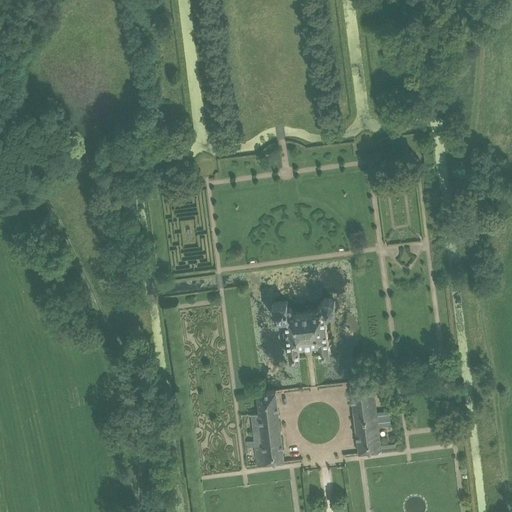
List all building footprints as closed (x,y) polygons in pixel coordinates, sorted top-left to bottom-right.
[(330,355),(326,313),(332,312),(336,308),(335,302),(330,298),(325,298),(321,303),(319,303),(318,303),(317,304),(316,304),(316,305),(316,306),(316,307),(316,311),(294,313),(294,309),(293,307),(293,306),(291,305),(290,305),(289,305),(288,305),(288,302),(273,304),(274,319),(285,317),(286,329),(288,328),(291,359),(300,358),(298,345),(320,342),(321,356),(330,355)] [(357,429),(379,428),(373,379),(351,383),(351,385),(357,429)] [(260,414),(278,411),(276,394),(276,391),(257,393),(260,414)] [(260,414),(263,439),(281,437),(278,411),(260,414)] [(383,413),(383,424),(396,423),(395,412),(383,413)] [(357,429),(360,452),(382,449),(379,428),(357,429)] [(255,446),(257,464),(284,461),(281,437),(263,439),(247,441),(248,447),(255,446)]
